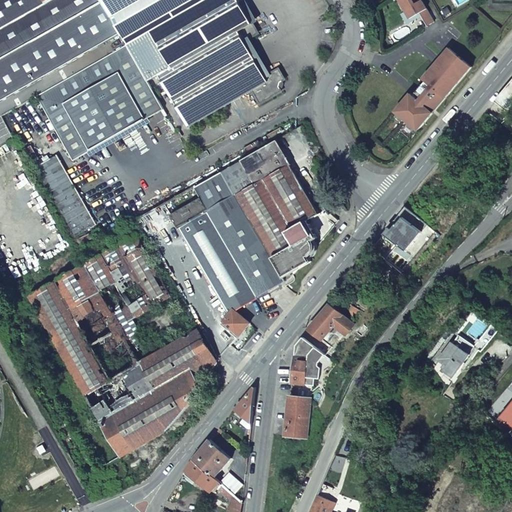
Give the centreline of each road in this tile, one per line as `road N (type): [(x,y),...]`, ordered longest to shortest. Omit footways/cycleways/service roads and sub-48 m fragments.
road 1 (residential): [(301,511),(364,371),(478,235)]
road 2 (unknown): [(323,100),(101,214)]
road 3 (residential): [(383,213),(326,122),(323,100),(353,40),(342,0)]
road 4 (secondary): [(139,511),(270,349)]
road 5 (secondary): [(383,213),(511,58)]
road 6 (secondary): [(270,349),(383,213)]
road 7 (unknown): [(251,374),(206,325),(164,232)]
road 8 (tertiary): [(252,511),(270,349)]
